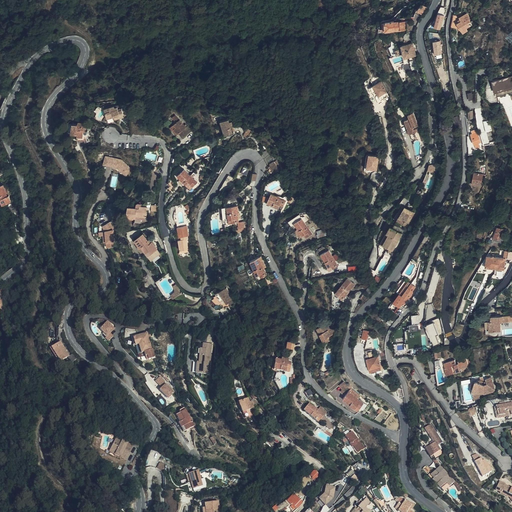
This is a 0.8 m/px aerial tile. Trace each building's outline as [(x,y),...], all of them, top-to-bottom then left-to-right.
[(417,10),(423,15),(428,7),(422,3),(417,10)] [(445,15),(443,14),(439,13),(436,23),(438,24),(437,27),(441,28),(445,15)] [(467,28),(470,26),(469,23),(471,22),(470,20),(471,19),(468,13),(460,17),(461,19),(459,20),(460,21),(458,23),(463,33),(468,30),(467,28)] [(407,29),(406,20),(385,21),(386,29),(407,29)] [(442,39),(434,40),(435,54),(443,53),(442,39)] [(408,43),(405,44),(402,45),(404,56),(412,55),(415,54),(416,54),(413,42),(408,43)] [(374,84),(381,80),(379,76),(371,79),(374,84)] [(511,87),(511,76),(493,81),(495,92),(511,87)] [(371,85),(373,90),(379,102),(382,101),(381,99),(388,95),(381,80),(374,84),(371,85)] [(112,107),(109,107),(105,108),(108,118),(115,116),(115,118),(120,117),(120,115),(124,114),(123,109),(122,109),(121,105),(112,107)] [(405,120),(408,129),(410,133),(416,131),(420,129),(414,112),(408,114),(409,118),(405,120)] [(225,135),(231,133),(229,126),(231,125),(233,124),(232,120),(230,120),(229,118),(220,120),(225,135)] [(180,132),(178,134),(182,139),(192,131),(187,125),(186,127),(179,119),(176,122),(173,124),(180,132)] [(78,123),(72,123),(71,132),(77,133),(83,134),(84,131),(84,129),(86,130),(87,122),(78,120),(78,123)] [(176,135),(178,134),(180,132),(173,124),(170,128),(176,135)] [(251,130),(248,127),(243,135),(247,136),(248,134),(250,132),(251,130)] [(476,132),(476,129),(472,130),(473,133),(472,134),(476,147),(480,146),(479,142),(481,141),(478,131),(476,132)] [(416,131),(410,133),(412,140),(419,137),(416,131)] [(266,149),(260,152),(264,158),(269,154),(266,149)] [(378,169),(380,155),(369,153),(367,168),(378,169)] [(122,159),(106,154),(104,163),(118,167),(127,176),(133,169),(122,159)] [(269,154),(264,158),(267,163),(273,159),(269,154)] [(269,166),(274,174),(280,171),(274,160),(269,163),(270,165),(269,166)] [(188,186),(190,185),(195,180),(184,168),(177,175),(188,186)] [(481,186),(484,174),(475,171),(472,184),(481,186)] [(176,188),(171,181),(168,183),(170,187),(167,188),(169,193),(176,188)] [(7,195),(3,184),(0,185),(0,197),(0,198),(2,204),(11,200),(9,195),(7,195)] [(267,202),(279,207),(280,205),(283,206),(286,200),(280,197),(277,196),(277,195),(271,193),(267,202)] [(229,222),(240,221),(239,217),(238,211),(238,204),(227,206),(229,221),(229,222)] [(130,216),(136,217),(136,215),(144,217),(146,217),(148,210),(147,210),(147,206),(139,205),(139,207),(128,205),(126,215),(130,216)] [(415,211),(405,206),(397,220),(408,226),(410,223),(409,222),(415,211)] [(291,225),(294,223),(302,217),(299,213),(291,219),(291,218),(288,220),(291,225)] [(302,217),(294,223),(302,236),(304,235),(305,234),(307,237),(313,233),(309,228),(306,223),(302,217)] [(108,221),(102,224),(105,229),(106,240),(106,245),(114,245),(112,229),(108,221)] [(178,239),(180,250),(188,249),(189,248),(186,236),(189,235),(187,226),(177,227),(179,237),(180,237),(180,239),(178,239)] [(390,226),(386,233),(388,234),(382,244),(389,248),(392,250),(393,250),(403,233),(390,226)] [(497,227),(494,237),(498,238),(503,240),(507,229),(497,227)] [(145,235),(143,232),(134,238),(140,246),(141,245),(148,255),(158,248),(152,241),(150,242),(145,235)] [(388,234),(386,233),(380,243),(382,244),(388,234)] [(335,260),(333,255),(329,249),(321,254),(328,267),(331,266),(333,269),(338,266),(335,260)] [(504,269),(506,258),(503,258),(488,255),(486,267),(504,269)] [(267,273),(259,256),(250,260),(257,274),(260,273),(261,276),(267,273)] [(378,281),(382,274),(371,268),(372,276),(378,281)] [(355,284),(348,278),(335,292),(343,298),(355,284)] [(411,283),(406,279),(396,292),(400,294),(394,302),(397,304),(400,307),(403,303),(403,304),(407,299),(408,300),(413,292),(413,290),(416,286),(411,283)] [(173,296),(181,291),(177,283),(174,285),(175,288),(174,292),(171,293),(173,296)] [(227,286),(219,290),(225,301),(228,299),(231,305),(236,302),(227,286)] [(225,301),(219,290),(215,293),(217,296),(220,301),(225,309),(230,305),(231,305),(228,299),(225,301)] [(231,305),(230,305),(234,312),(240,309),(236,302),(231,305)] [(496,330),(500,330),(499,321),(501,321),(508,321),(508,315),(491,316),(491,320),(490,320),(490,331),(496,331),(496,330)] [(444,333),(439,317),(431,320),(432,322),(426,324),(430,336),(431,336),(433,340),(431,341),(432,344),(435,343),(435,344),(440,342),(438,335),(444,333)] [(110,333),(114,329),(107,322),(100,329),(107,336),(105,338),(109,341),(114,336),(110,333)] [(317,327),(323,342),(327,341),(332,338),(330,335),(327,329),(328,328),(326,323),(317,327)] [(147,336),(146,334),(132,338),(135,346),(138,345),(141,353),(144,352),(145,356),(147,356),(148,360),(154,358),(152,349),(151,350),(148,340),(147,338),(147,336)] [(414,337),(414,341),(407,341),(407,347),(420,346),(419,337),(414,337)] [(294,347),(295,340),(288,339),(287,346),(294,347)] [(60,363),(67,357),(69,356),(64,350),(65,349),(60,342),(50,348),(60,363)] [(199,349),(198,362),(201,363),(200,374),(208,374),(209,363),(208,363),(208,359),(210,360),(211,345),(202,344),(202,349),(199,349)] [(439,348),(434,349),(436,358),(445,356),(444,347),(439,348)] [(373,348),(365,350),(370,371),(382,368),(379,356),(375,356),(373,348)] [(69,356),(67,357),(71,363),(77,358),(74,353),(69,356)] [(444,362),(445,367),(448,366),(450,374),(462,370),(461,368),(463,367),(469,365),(466,359),(466,358),(459,360),(460,362),(456,363),(455,359),(444,362)] [(291,363),(288,362),(280,362),(280,361),(274,360),(273,370),(290,372),(291,363)] [(339,371),(346,368),(345,367),(345,365),(344,366),(343,363),(337,365),(338,369),(339,371)] [(314,371),(315,377),(323,375),(321,369),(314,371)] [(156,381),(161,386),(165,383),(166,381),(161,376),(156,381)] [(477,380),(472,382),(470,388),(473,389),(472,391),(474,398),(480,396),(480,394),(494,392),(495,389),(491,377),(486,378),(488,383),(484,384),(477,380)] [(334,379),(325,387),(335,396),(341,389),(342,387),(339,384),(334,379)] [(349,390),(351,388),(342,380),(339,384),(342,387),(341,389),(345,396),(349,390)] [(166,384),(163,387),(160,390),(163,393),(169,398),(175,392),(166,384)] [(351,388),(349,390),(358,397),(360,395),(351,388)] [(358,397),(349,390),(345,396),(343,398),(358,410),(364,402),(358,397)] [(254,408),(253,406),(251,403),(251,402),(248,403),(247,399),(238,403),(242,413),(250,410),(254,408)] [(511,402),(491,407),(493,413),(495,413),(496,418),(497,419),(506,417),(504,410),(507,410),(508,414),(511,412),(511,402)] [(317,418),(320,420),(323,416),(327,411),(320,406),(317,410),(309,403),(303,411),(315,420),(317,418)] [(182,412),(177,414),(186,431),(196,425),(187,409),(182,412)] [(323,416),(320,420),(324,423),(323,424),(330,430),(334,425),(323,416)] [(425,449),(430,457),(441,450),(438,445),(443,442),(431,424),(425,428),(428,433),(429,432),(436,442),(431,445),(425,449)] [(351,443),(358,453),(364,448),(352,431),(349,433),(347,435),(345,436),(350,444),(351,443)] [(109,451),(114,454),(115,452),(121,455),(122,453),(128,456),(133,446),(116,438),(109,451)] [(285,453),(291,449),(292,448),(281,443),(278,449),(285,453)] [(357,454),(358,453),(351,443),(350,444),(357,454)] [(471,456),(474,462),(481,459),(479,455),(476,454),(471,456)] [(481,459),(474,462),(482,477),(492,472),(488,464),(487,462),(486,462),(485,461),(483,460),(482,461),(481,459)] [(165,465),(160,462),(158,464),(156,469),(160,471),(163,474),(165,465)] [(446,483),(449,486),(453,483),(454,482),(440,467),(430,476),(433,479),(432,480),(440,489),(440,488),(446,483)] [(203,485),(197,471),(187,474),(192,489),(203,485)] [(454,482),(453,483),(456,487),(459,492),(462,490),(460,485),(456,480),(454,482)] [(510,498),(511,501),(511,487),(511,488),(505,485),(506,484),(500,481),(495,490),(500,492),(499,493),(510,498)] [(444,492),(449,486),(446,483),(440,488),(444,492)] [(334,498),(336,488),(326,486),(325,494),(320,499),(326,506),(334,498)] [(378,501),(383,499),(378,488),(373,491),(378,501)] [(293,503),(298,508),(301,505),(303,501),(299,496),(293,503)] [(372,501),(368,496),(361,504),(366,508),(372,501)] [(401,505),(409,510),(410,507),(413,508),(415,504),(413,503),(412,504),(405,499),(401,505)] [(205,511),(219,511),(218,502),(204,504),(205,508),(205,511)] [(401,505),(398,503),(395,509),(399,511),(412,511),(409,510),(401,505)]
